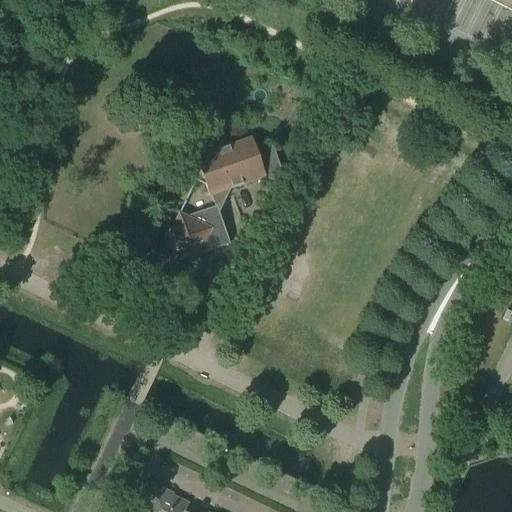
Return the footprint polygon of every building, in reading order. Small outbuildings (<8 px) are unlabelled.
[(511,0),(488,0),(511,11),(511,0)] [(474,87),(468,97),(486,106),(491,95),(474,87)] [(272,146),(256,152),(251,138),(230,146),(220,141),(216,151),(195,158),(199,170),(194,180),(204,184),(209,196),(214,202),(224,198),(229,189),(264,176),(275,182),(280,171),(281,170),(272,146)] [(179,254),(197,260),(199,255),(229,244),(216,206),(186,217),(179,213),(175,220),(161,225),(166,239),(163,246),(170,249),(172,257),(179,254)] [(507,321),(511,313),(506,310),(502,319),(507,321)] [(23,390),(16,403),(28,409),(34,395),(23,390)] [(184,511),(181,510),(184,503),(171,497),(173,494),(162,490),(161,492),(153,488),(147,502),(144,501),(139,511),(141,511),(184,511)]
